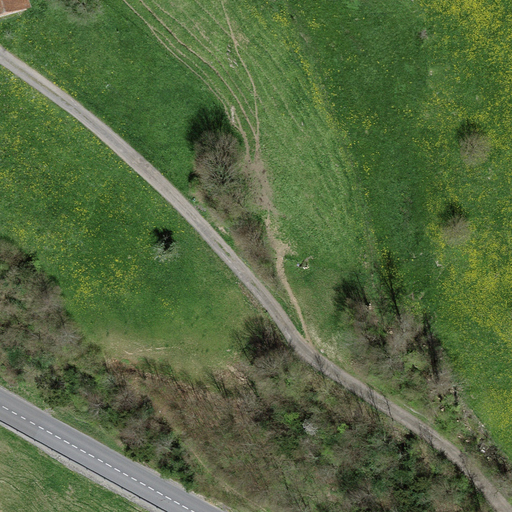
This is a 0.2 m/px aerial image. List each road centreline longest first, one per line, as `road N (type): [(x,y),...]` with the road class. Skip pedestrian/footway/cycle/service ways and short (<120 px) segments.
road 1 (track): [(511,496),(407,406),(330,366),(133,162),(0,56)]
road 2 (secondary): [(0,405),(193,511)]
